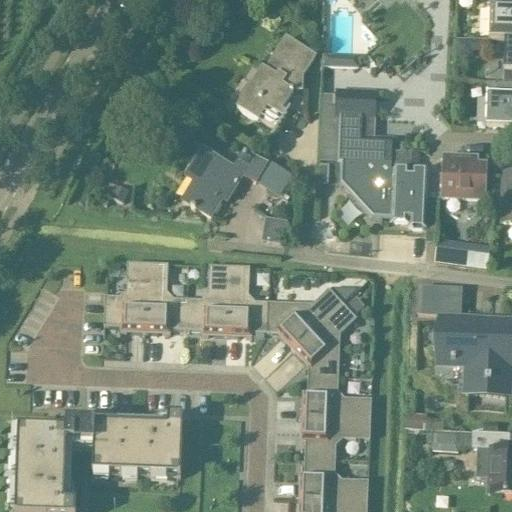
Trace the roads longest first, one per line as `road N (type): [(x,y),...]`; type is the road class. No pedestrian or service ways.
road 1 (residential): [(39,380),(241,387),(258,404),(255,511)]
road 2 (residential): [(511,275),(235,255)]
road 3 (secondary): [(0,194),(120,0)]
road 4 (unknown): [(511,133),(431,123),(422,109),(431,0)]
